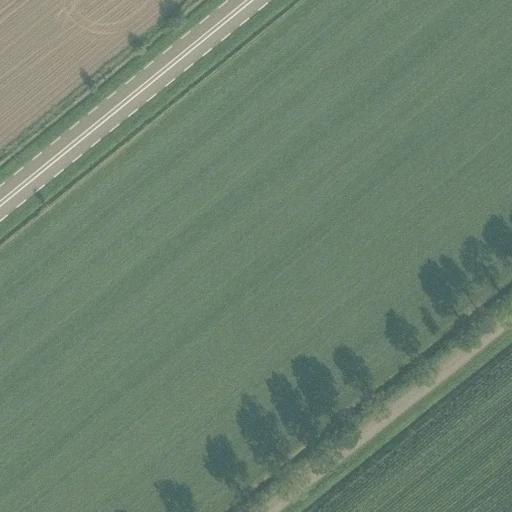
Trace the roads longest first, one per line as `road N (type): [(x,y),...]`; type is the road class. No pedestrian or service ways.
road 1 (tertiary): [(0,204),(249,0)]
road 2 (unclassified): [(272,511),(511,316)]
